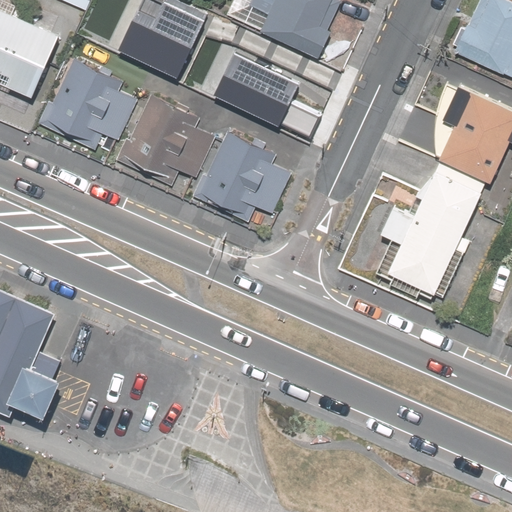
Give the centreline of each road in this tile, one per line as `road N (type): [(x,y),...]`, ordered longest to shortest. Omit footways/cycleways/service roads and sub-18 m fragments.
road 1 (primary): [(511,461),(0,238)]
road 2 (residential): [(419,0),(283,293)]
road 3 (primary): [(0,169),(283,293)]
road 4 (primary): [(283,293),(511,393)]
